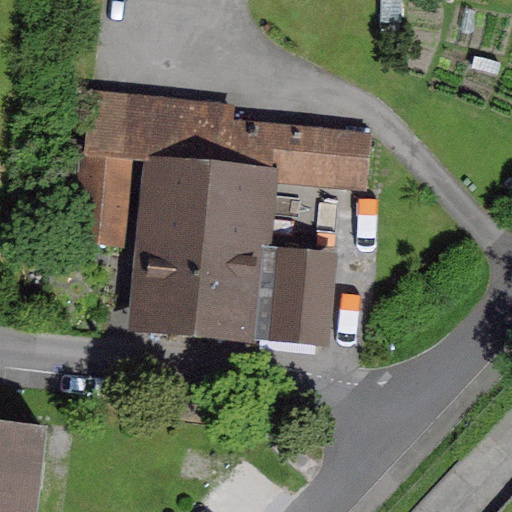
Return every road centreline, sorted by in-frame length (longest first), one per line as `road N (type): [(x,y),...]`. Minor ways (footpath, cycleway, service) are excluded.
road 1 (unclassified): [(0,353),(266,386),(396,425)]
road 2 (residential): [(396,425),(511,302)]
